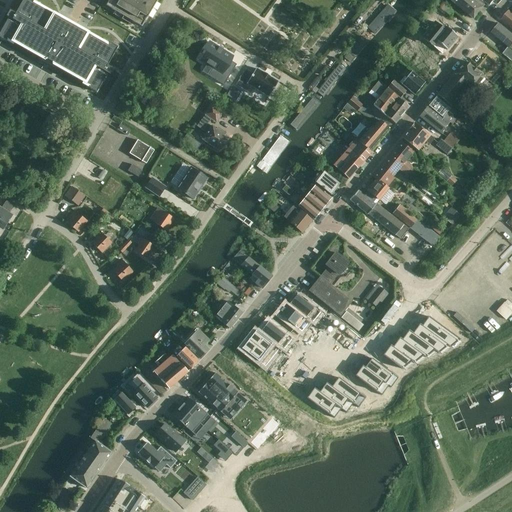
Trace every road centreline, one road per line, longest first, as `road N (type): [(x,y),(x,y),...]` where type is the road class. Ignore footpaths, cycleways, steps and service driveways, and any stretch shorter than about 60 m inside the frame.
road 1 (residential): [(43,217),(81,247),(105,289),(131,313),(172,269),(302,87),(381,0)]
road 2 (unclassified): [(115,459),(325,219)]
road 3 (unclassified): [(325,219),(504,0)]
road 4 (residential): [(99,123),(171,0)]
road 5 (residential): [(417,288),(426,295),(511,197)]
road 6 (residential): [(417,288),(351,364),(318,379)]
